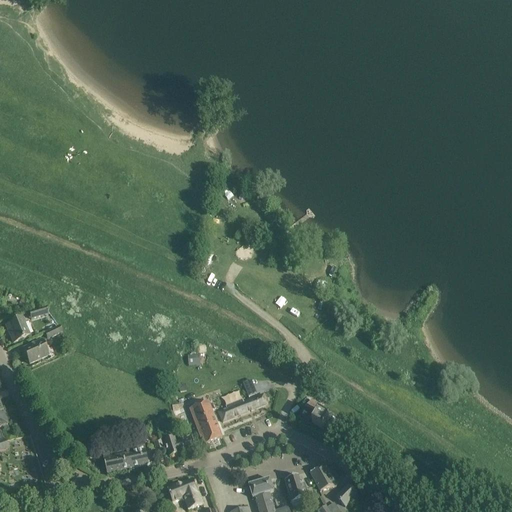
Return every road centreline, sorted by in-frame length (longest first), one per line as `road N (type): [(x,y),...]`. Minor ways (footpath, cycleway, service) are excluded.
road 1 (residential): [(0,353),(56,467),(86,490)]
road 2 (residential): [(203,464),(230,474),(280,474),(308,468),(328,452)]
road 3 (track): [(240,297),(302,355),(306,374),(296,391)]
